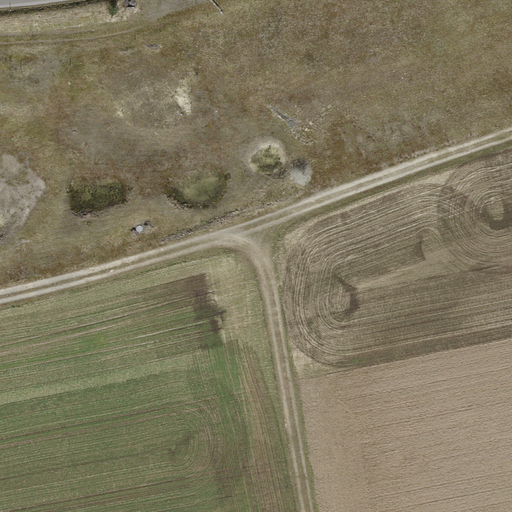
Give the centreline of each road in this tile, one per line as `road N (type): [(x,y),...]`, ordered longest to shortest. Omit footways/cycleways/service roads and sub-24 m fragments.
road 1 (track): [(511,133),(257,228),(0,295)]
road 2 (track): [(257,228),(310,511)]
